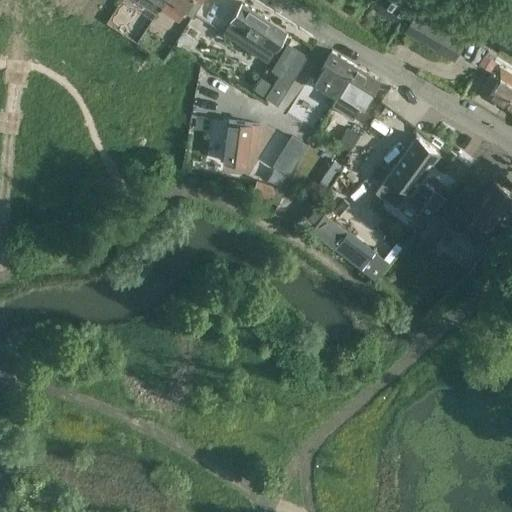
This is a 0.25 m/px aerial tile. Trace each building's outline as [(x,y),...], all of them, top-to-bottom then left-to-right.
[(135,0),(136,1),(156,14),(163,3),(164,0),(135,0)] [(164,0),(163,3),(182,15),(185,10),(192,15),(202,0),(164,0)] [(383,0),(380,4),(400,18),(406,10),(392,0),(383,0)] [(242,3),(231,21),(276,49),(286,32),(242,3)] [(446,34),(414,15),(403,33),(436,52),(446,34)] [(338,95),(341,90),(346,83),(357,66),(332,50),(314,79),(338,95)] [(484,55),(480,62),(489,67),(493,61),(484,55)] [(346,83),(341,90),(365,105),(380,80),(357,66),(346,83)] [(480,91),(511,110),(511,74),(500,68),(496,75),(491,72),(480,91)] [(303,88),(292,106),(304,113),(315,95),(303,88)] [(260,124),(229,119),(223,161),(246,164),(249,146),(257,147),(260,124)] [(347,153),(358,135),(347,128),(336,146),(347,153)] [(398,207),(403,201),(417,211),(434,188),(425,181),(426,179),(426,174),(424,173),(440,153),(416,135),(375,190),(398,207)] [(467,183),(441,214),(451,223),(461,230),(477,243),(489,229),(511,199),(511,196),(494,182),(483,196),(467,183)]
